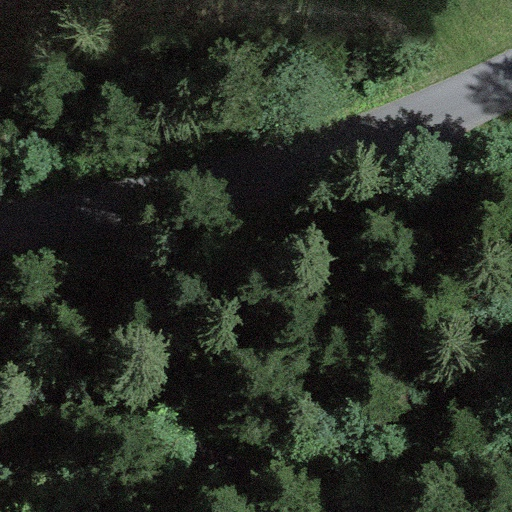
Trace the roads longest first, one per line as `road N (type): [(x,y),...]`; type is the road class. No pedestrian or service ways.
road 1 (unclassified): [(0,230),(337,150),(511,78)]
road 2 (track): [(0,388),(365,511)]
